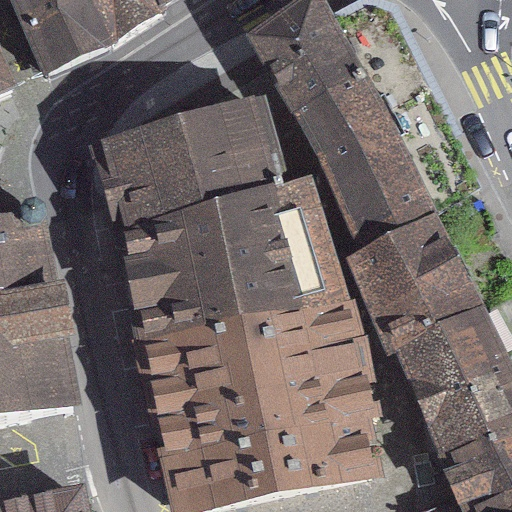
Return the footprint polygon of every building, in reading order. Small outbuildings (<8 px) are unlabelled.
[(37,0),(77,82),(135,41),(113,0),(37,0)] [(191,0),(113,0),(135,41),(193,3),(191,0)] [(316,16),(259,51),(338,197),(366,256),(432,228),(429,220),(480,190),(392,15),(369,9),(327,31),(316,16)] [(0,107),(13,102),(0,72),(0,107)] [(108,146),(97,149),(123,243),(302,192),(299,181),(282,186),(257,100),(108,146)] [(302,192),(123,243),(145,349),(345,312),(308,190),(302,192)] [(0,427),(64,416),(75,414),(36,222),(26,225),(0,230),(0,427)] [(432,228),(366,256),(402,354),(480,319),(432,228)] [(145,349),(171,466),(371,424),(356,348),(345,312),(145,349)] [(511,381),(480,319),(402,354),(422,458),(511,433),(511,381)] [(371,424),(171,466),(181,511),(221,511),(373,482),(361,438),(375,436),(371,424)] [(511,433),(422,458),(433,511),(476,511),(511,506),(511,433)] [(84,511),(83,501),(12,511),(84,511)]
